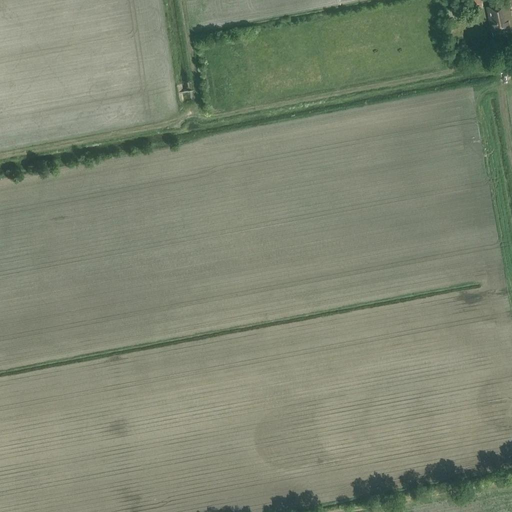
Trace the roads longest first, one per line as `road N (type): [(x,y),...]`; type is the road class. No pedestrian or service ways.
road 1 (track): [(0,155),(169,124),(188,110),(213,115),(500,59)]
road 2 (track): [(330,511),(511,476)]
